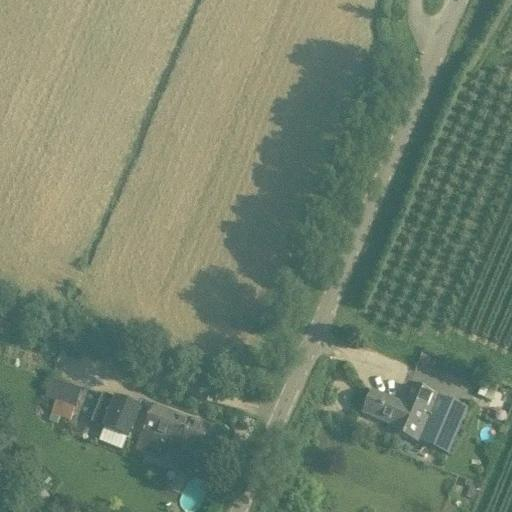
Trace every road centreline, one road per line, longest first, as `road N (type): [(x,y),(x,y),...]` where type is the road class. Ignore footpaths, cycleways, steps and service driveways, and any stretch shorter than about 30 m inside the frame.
road 1 (tertiary): [(231,511),(437,50)]
road 2 (unknown): [(281,399),(159,372),(70,373)]
